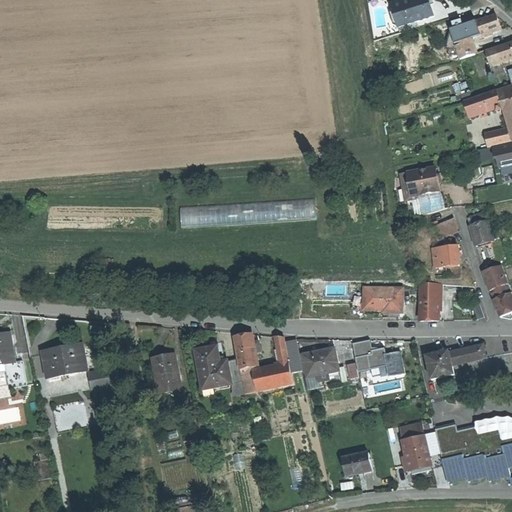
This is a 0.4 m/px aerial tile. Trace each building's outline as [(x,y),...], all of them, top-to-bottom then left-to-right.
[(401,27),(435,17),(432,7),(429,0),(410,0),(394,5),(396,12),(401,26),(401,27)] [(401,26),(396,12),(392,13),(396,25),(401,26)] [(467,24),(472,40),(501,31),(498,23),(496,15),(467,24)] [(467,24),(451,29),(461,60),(475,56),(470,41),(472,40),(467,24)] [(511,44),(495,50),(500,64),(511,59),(511,44)] [(500,64),(495,50),(486,53),(491,67),(500,64)] [(496,76),(501,89),(510,85),(506,73),(496,76)] [(511,87),(497,92),(503,110),(511,107),(511,87)] [(497,92),(491,93),(496,111),(497,112),(503,110),(497,92)] [(496,111),(491,93),(464,102),(470,119),(496,111)] [(511,107),(503,110),(505,117),(511,115),(511,107)] [(511,144),(511,138),(509,129),(486,134),(490,149),(511,144)] [(511,144),(480,152),(486,180),(511,174),(511,144)] [(435,169),(401,175),(403,190),(410,189),(411,197),(415,196),(432,193),(439,192),(435,169)] [(511,174),(486,180),(491,202),(511,197),(511,174)] [(415,196),(411,197),(410,189),(403,190),(406,202),(416,200),(415,196)] [(470,218),(473,226),(488,221),(486,213),(470,218)] [(489,213),(486,213),(488,221),(494,241),(500,239),(496,228),(494,222),(491,217),(489,213)] [(435,239),(458,230),(454,219),(431,228),(435,239)] [(473,238),(476,247),(494,241),(488,221),(473,226),(470,227),(473,238)] [(446,268),(447,267),(454,267),(460,266),(457,247),(456,247),(452,247),(444,248),(446,268)] [(446,268),(433,269),(434,278),(448,276),(447,267),(446,268)] [(487,281),(491,291),(508,285),(502,267),(483,271),(487,281)] [(421,300),(440,300),(440,285),(421,284),(421,300)] [(511,294),(508,285),(491,291),(501,317),(511,313),(511,294)] [(404,290),(366,289),(365,310),(384,311),(384,313),(394,313),(404,314),(404,290)] [(430,321),(440,321),(440,300),(421,300),(420,321),(430,321)] [(485,317),(481,304),(474,307),(478,320),(485,317)] [(2,366),(9,365),(18,363),(13,335),(0,337),(0,362),(1,362),(2,366)] [(240,360),(242,370),(245,369),(261,366),(259,354),(257,344),(255,335),(235,339),(240,360)] [(288,344),(287,338),(277,337),(284,368),(293,366),(292,362),(288,344)] [(392,349),(391,341),(383,341),(389,368),(397,366),(394,356),(392,349)] [(299,342),(288,344),(292,362),(303,359),(299,342)] [(363,344),(356,345),(361,372),(369,370),(378,369),(373,342),(363,344)] [(322,353),(330,352),(329,344),(320,345),(322,353)] [(476,346),(479,361),(489,358),(485,344),(476,346)] [(90,371),(85,346),(64,350),(45,354),(50,378),(90,371)] [(451,353),(455,367),(479,361),(476,346),(451,353)] [(242,370),(240,360),(229,363),(229,361),(222,363),(219,347),(206,350),(197,351),(205,391),(234,386),(234,384),(244,381),(243,377),(242,370)] [(314,355),(305,357),(310,379),(320,377),(334,374),(341,372),(337,350),(330,352),(322,353),(314,355)] [(439,354),(428,357),(434,381),(454,376),(457,375),(455,367),(451,353),(451,351),(439,354)] [(162,395),(184,390),(177,355),(168,357),(156,360),(159,376),(162,395)] [(293,366),(295,373),(306,371),(303,359),(292,362),(293,366)] [(467,387),(511,377),(511,362),(504,364),(503,359),(480,364),(481,371),(464,374),(467,387)] [(10,373),(9,365),(2,366),(1,362),(0,362),(0,374),(9,373),(10,373)] [(18,363),(9,365),(10,373),(9,373),(12,390),(30,387),(25,362),(18,363)] [(362,381),(358,365),(350,367),(354,383),(362,381)] [(248,395),(260,393),(256,374),(263,373),(261,366),(245,369),(247,376),(244,377),(248,395)] [(263,373),(256,374),(260,393),(297,385),(295,373),(293,366),(284,368),(273,371),(263,373)] [(94,390),(122,385),(119,368),(91,374),(94,390)] [(334,374),(320,377),(321,383),(335,381),(334,374)] [(162,395),(159,376),(150,377),(154,396),(162,395)] [(422,469),(433,466),(427,440),(423,424),(403,429),(409,457),(404,458),(406,467),(411,465),(413,471),(422,469)] [(433,466),(445,463),(449,480),(469,475),(470,479),(491,475),(493,480),(511,475),(510,467),(511,466),(511,440),(505,442),(503,432),(482,437),(480,430),(460,435),(459,428),(438,433),(439,437),(427,440),(433,466)] [(51,467),(48,453),(41,454),(43,461),(36,463),(38,470),(51,467)] [(370,453),(344,459),(348,477),(363,474),(374,471),(370,453)]
